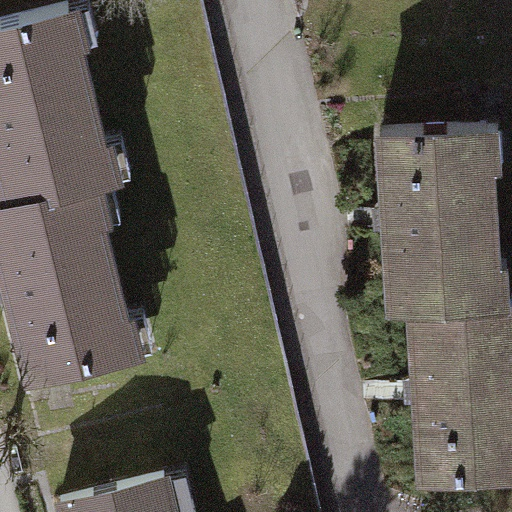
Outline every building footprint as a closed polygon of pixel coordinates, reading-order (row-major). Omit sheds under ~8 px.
[(116,169),(76,0),(44,0),(0,10),(0,196),(100,173),(116,169)] [(511,188),(507,114),(379,122),(391,302),(408,301),(511,294),(511,188)] [(141,346),(100,173),(0,196),(0,282),(22,374),(141,346)] [(511,294),(408,301),(419,479),(511,472),(511,294)] [(188,511),(177,467),(52,498),(55,511),(188,511)]
